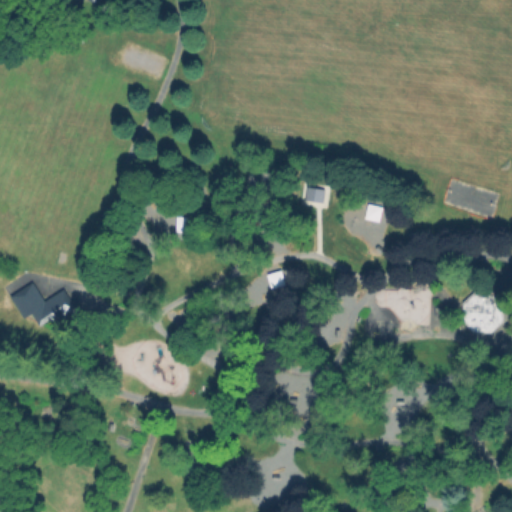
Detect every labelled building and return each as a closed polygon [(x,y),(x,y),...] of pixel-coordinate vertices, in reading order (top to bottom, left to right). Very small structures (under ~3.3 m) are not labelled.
[(323,178),(318,198),(303,195),(307,174),(323,178)] [(384,206),(380,221),(364,217),(368,202),(384,206)] [(193,215),(192,232),(175,231),(176,214),(193,215)] [(286,285),(271,289),(266,273),(281,268),(286,285)] [(37,281),(48,299),(68,286),(81,308),(47,330),(39,316),(30,321),(14,295),(37,281)] [(489,331),(471,331),(460,319),(461,301),(473,290),(490,291),(502,304),(501,320),(489,331)] [(190,439),(189,446),(179,444),(181,437),(190,439)] [(423,511),(434,503),(441,511),(451,503),(458,511),(423,511)]
